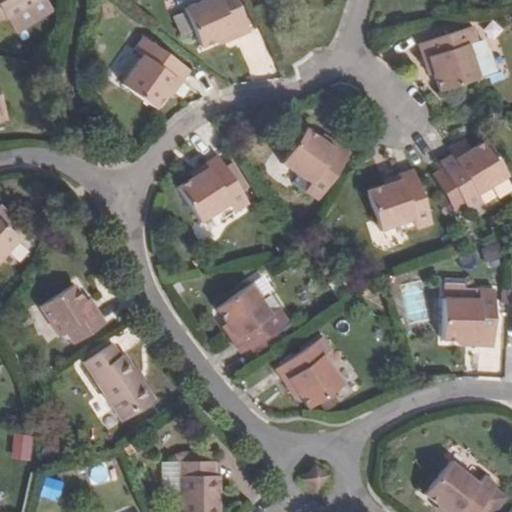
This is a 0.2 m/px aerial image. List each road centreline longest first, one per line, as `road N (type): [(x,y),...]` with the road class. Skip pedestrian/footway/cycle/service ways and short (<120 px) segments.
road 1 (residential): [(119,206),(137,288),(185,357),(287,460)]
road 2 (residential): [(335,51),(314,82),(209,112),(171,136),(119,206)]
road 3 (residential): [(511,390),(438,394),(389,414),(331,458)]
road 4 (residential): [(0,165),(25,157),(76,172),(119,206)]
